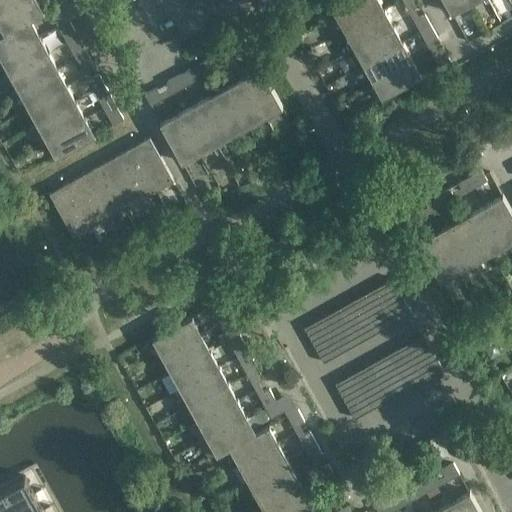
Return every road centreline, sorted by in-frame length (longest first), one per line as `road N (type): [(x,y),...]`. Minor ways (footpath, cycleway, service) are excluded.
road 1 (residential): [(317,379),(349,438),(460,377)]
road 2 (residential): [(397,261),(286,322),(317,379)]
road 3 (residential): [(345,161),(511,68)]
road 4 (residential): [(345,161),(255,0)]
road 5 (residential): [(317,379),(429,318)]
